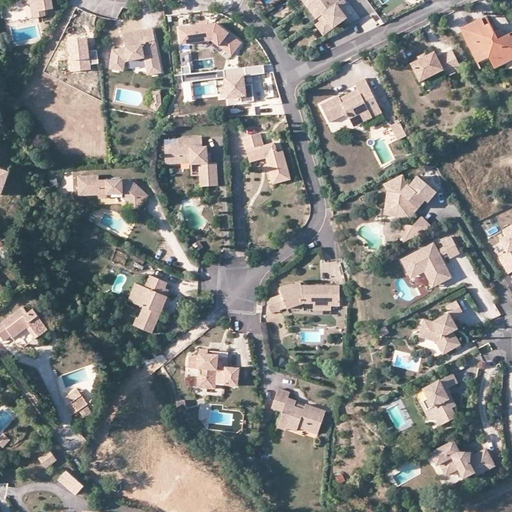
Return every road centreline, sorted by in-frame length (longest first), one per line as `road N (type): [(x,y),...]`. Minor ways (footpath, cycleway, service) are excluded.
road 1 (residential): [(236,288),(314,226),(318,209),(284,82)]
road 2 (residential): [(284,82),(448,0)]
